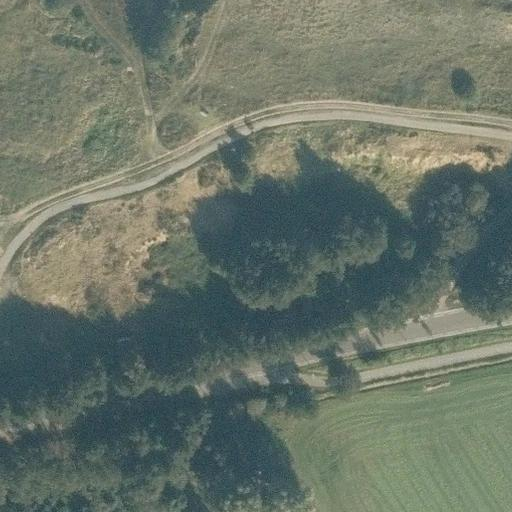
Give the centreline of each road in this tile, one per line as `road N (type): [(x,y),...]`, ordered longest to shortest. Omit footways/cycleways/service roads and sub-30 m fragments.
road 1 (track): [(0,243),(24,213),(159,164),(244,117),(333,102),(511,121)]
road 2 (tertiary): [(0,418),(511,311)]
road 3 (track): [(415,328),(470,249),(511,207)]
